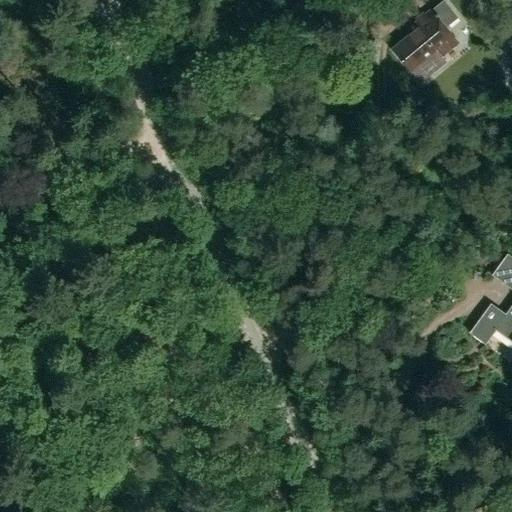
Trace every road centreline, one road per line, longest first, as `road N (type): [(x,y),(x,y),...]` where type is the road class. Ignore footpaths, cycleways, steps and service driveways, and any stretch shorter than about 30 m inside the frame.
road 1 (tertiary): [(333,511),(103,0)]
road 2 (track): [(180,166),(149,200),(56,218),(0,245)]
road 3 (track): [(0,207),(130,158),(165,136)]
